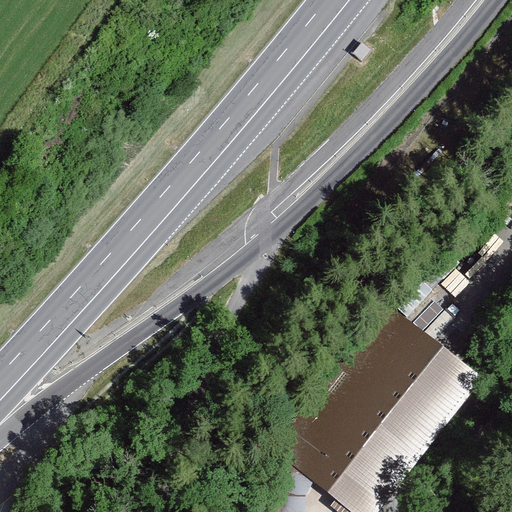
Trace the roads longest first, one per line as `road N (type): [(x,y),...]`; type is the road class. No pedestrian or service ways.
road 1 (primary): [(338,0),(0,387)]
road 2 (tertiary): [(264,238),(358,153),(494,0)]
road 3 (tertiary): [(467,0),(344,135),(267,205),(264,238)]
road 4 (tertiary): [(0,409),(118,349),(264,238)]
